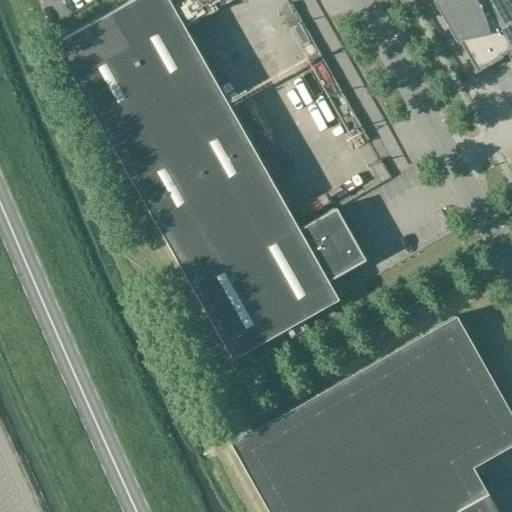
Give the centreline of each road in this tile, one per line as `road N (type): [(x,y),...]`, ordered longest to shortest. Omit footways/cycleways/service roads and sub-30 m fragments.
road 1 (primary): [(138,511),(0,198)]
road 2 (unclassified): [(511,273),(357,0)]
